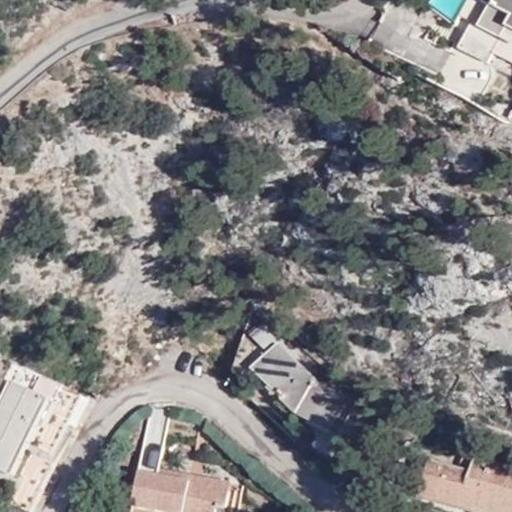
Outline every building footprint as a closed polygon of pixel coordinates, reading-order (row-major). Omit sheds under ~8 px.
[(511,0),(479,0),(479,2),(488,6),(479,26),(471,22),(457,51),(489,66),(495,55),(511,62),(511,0)] [(373,53),(480,89),(488,66),(418,43),(427,18),(390,5),(373,53)] [(308,407),(306,415),(341,431),(355,399),(316,379),(278,341),(252,367),(285,401),(292,397),(308,407)] [(78,425),(91,399),(60,383),(49,401),(4,379),(0,386),(0,467),(14,475),(47,411),(78,425)] [(156,409),(153,410),(145,453),(163,456),(171,414),(171,411),(156,409)] [(312,425),(296,440),(310,451),(324,436),(312,425)] [(163,456),(145,453),(142,470),(159,474),(160,469),(163,456)] [(461,455),(459,466),(470,469),(473,459),(461,455)] [(470,469),(430,459),(421,491),(500,511),(511,511),(511,469),(473,459),(470,469)] [(138,469),(129,511),(232,511),(236,494),(197,486),(198,481),(159,474),(142,470),(138,469)] [(160,469),(159,474),(198,481),(197,486),(236,494),(238,484),(160,469)]
